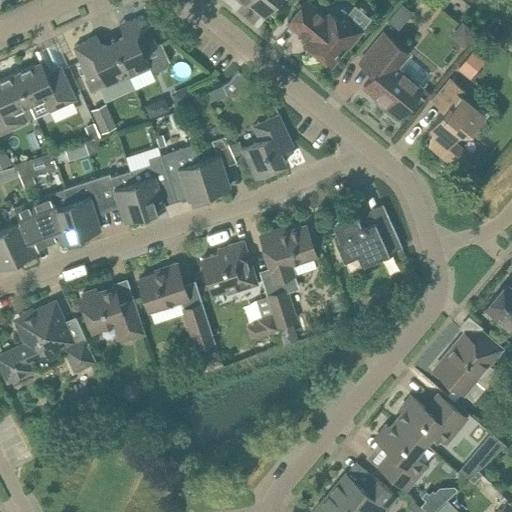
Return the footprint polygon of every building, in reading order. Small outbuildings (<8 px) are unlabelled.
[(246,0),(264,14),(275,0),(246,0)] [(305,0),(287,22),(308,39),(305,43),(331,64),(347,45),(348,46),(357,35),(329,13),(326,16),(306,0),(305,0)] [(401,3),(388,18),(399,27),(412,12),(401,3)] [(112,39),(128,75),(149,66),(150,69),(157,71),(166,67),(169,61),(160,43),(156,45),(143,15),(126,23),(127,25),(121,28),(124,34),(112,39)] [(451,35),(466,46),(477,32),(461,21),(451,35)] [(372,46),(359,62),(373,73),(363,85),(376,96),(383,102),(381,105),(397,118),(409,103),(422,87),(433,74),(407,53),(408,52),(384,32),(372,46)] [(74,46),(82,64),(87,76),(84,78),(90,92),(106,85),(128,75),(112,39),(101,45),(98,38),(92,41),(91,39),(74,46)] [(472,51),(459,67),(470,76),(483,60),(472,51)] [(41,61),(35,64),(15,73),(29,104),(35,117),(50,110),(75,98),(60,66),(46,73),(41,61)] [(0,132),(20,123),(15,110),(29,104),(15,73),(0,79),(0,132)] [(489,114),(480,106),(478,109),(462,95),(466,91),(451,78),(432,101),(443,110),(429,127),(438,134),(434,139),(430,138),(429,144),(453,165),(456,163),(461,167),(471,155),(453,140),(459,132),(470,132),(479,121),(481,123),(489,114)] [(223,84),(206,92),(210,101),(227,93),(223,84)] [(160,97),(146,103),(151,116),(169,108),(166,100),(162,98),(160,97)] [(116,126),(106,103),(91,110),(102,133),(116,126)] [(238,141),(229,145),(234,156),(244,151),(255,176),(286,162),(280,150),(293,144),(279,113),(265,120),(271,134),(242,147),(238,141)] [(94,120),(86,123),(91,137),(97,135),(99,133),(94,120)] [(212,140),(213,143),(216,154),(199,160),(198,160),(209,193),(230,186),(223,166),(236,162),(234,156),(229,145),(226,139),(225,136),(212,140)] [(96,138),(85,142),(89,152),(89,153),(100,149),(96,138)] [(84,139),(77,142),(81,154),(89,152),(85,142),(84,139)] [(189,199),(209,193),(198,160),(199,160),(193,143),(161,154),(170,183),(182,179),(189,199)] [(0,165),(1,168),(11,163),(3,147),(0,148),(0,165)] [(27,157),(15,161),(23,184),(34,180),(32,173),(33,173),(56,165),(51,150),(27,157)] [(159,186),(170,183),(161,154),(148,158),(149,163),(130,169),(145,214),(165,207),(159,186)] [(14,166),(3,171),(7,180),(18,175),(14,166)] [(97,177),(106,204),(117,200),(124,220),(145,214),(130,169),(111,176),(110,173),(97,177)] [(106,204),(97,177),(64,187),(80,235),(101,228),(94,208),(106,204)] [(63,187),(30,201),(46,242),(58,238),(59,242),(80,235),(63,187)] [(12,224),(3,228),(17,259),(37,250),(35,247),(46,242),(40,226),(30,201),(14,207),(19,221),(12,224)] [(386,246),(399,240),(388,215),(366,225),(366,224),(365,223),(364,223),(362,222),(361,223),(360,223),(355,212),(339,219),(341,223),(334,226),(339,237),(335,239),(342,255),(357,248),(364,263),(388,252),(386,246)] [(281,233),(279,229),(260,235),(275,280),(293,274),(289,263),(316,255),(306,224),(281,233)] [(0,267),(17,259),(3,228),(0,229),(0,267)] [(200,259),(207,278),(212,293),(226,288),(227,292),(256,282),(249,260),(243,241),(217,249),(218,253),(200,259)] [(138,279),(145,298),(148,309),(188,297),(176,262),(163,267),(164,270),(138,279)] [(380,290),(364,306),(370,313),(373,316),(390,300),(397,293),(395,292),(387,283),(380,290)] [(485,308),(500,320),(511,330),(511,288),(506,283),(485,308)] [(145,333),(139,316),(133,297),(119,302),(114,287),(97,292),(96,288),(82,293),(83,297),(81,298),(87,317),(92,330),(116,322),(122,340),(145,333)] [(273,313),(277,326),(296,319),(286,289),(267,295),(273,313)] [(215,340),(202,302),(183,309),(196,346),(215,340)] [(27,360),(34,356),(70,340),(54,304),(18,320),(28,343),(0,355),(0,360),(8,379),(31,368),(27,360)] [(273,313),(257,318),(258,321),(262,334),(278,329),(277,326),(273,313)] [(488,363),(501,347),(481,331),(474,340),(464,332),(434,368),(476,403),(487,389),(486,388),(500,373),(488,363)] [(86,339),(66,348),(75,368),(95,359),(86,339)] [(222,362),(217,348),(198,354),(203,369),(222,362)] [(132,402),(133,401),(138,400),(142,392),(139,387),(130,382),(125,385),(122,392),(124,398),(132,402)] [(396,419),(424,443),(433,432),(445,442),(466,417),(443,397),(431,412),(411,395),(400,409),(403,412),(396,419)] [(149,399),(145,407),(153,411),(157,403),(149,399)] [(378,465),(393,478),(405,488),(426,464),(414,454),(424,443),(396,419),(390,427),(387,424),(375,438),(390,451),(378,465)] [(346,472),(329,491),(352,511),(361,511),(366,507),(372,511),(381,511),(396,495),(371,473),(370,474),(374,478),(365,488),(346,472)] [(352,511),(329,491),(312,511),(352,511)] [(425,500),(420,506),(426,511),(433,511),(439,507),(428,497),(425,500)] [(511,511),(511,504),(508,501),(497,511),(511,511)]
